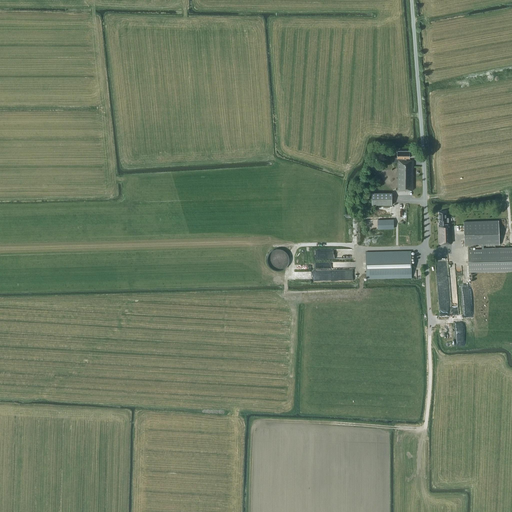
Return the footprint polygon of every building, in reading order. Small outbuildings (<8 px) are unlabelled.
[(403,159),(398,159),(397,191),(413,192),(414,160),(407,160),(407,157),(410,157),(410,151),(397,150),(397,157),(403,157),(403,159)] [(371,193),(371,205),(391,206),(391,194),(371,193)] [(451,238),(451,223),(444,223),(444,219),(445,219),(445,213),(436,213),(436,219),(441,219),(441,223),(438,223),(439,239),(451,238)] [(378,219),(378,228),(392,228),(392,219),(378,219)] [(511,248),(483,249),(483,245),(499,244),(499,220),(463,221),(464,245),(481,245),(481,249),(468,250),(468,271),(511,269),(511,248)] [(275,270),(278,270),(281,270),(284,268),(286,267),(288,264),(289,262),(289,259),(289,256),(288,254),(286,251),(284,250),(281,249),(278,248),(275,249),(273,250),(271,251),(269,254),(268,256),(267,259),(268,262),(269,264),(271,267),(273,268),(275,270)] [(367,253),(368,280),(413,277),(412,251),(367,253)]
